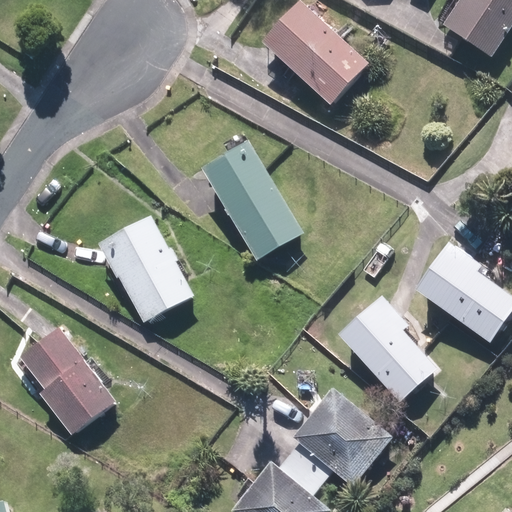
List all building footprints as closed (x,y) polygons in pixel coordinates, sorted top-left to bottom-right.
[(511,0),(468,0),(448,31),(494,61),(511,32),(511,0)] [(303,10),(268,48),(333,108),(369,69),(303,10)] [(254,149),(208,175),(259,263),(305,237),(254,149)] [(198,299),(157,223),(108,250),(149,325),(198,299)] [(452,250),(420,296),(493,346),(511,319),(511,299),(480,277),(483,271),(452,250)] [(385,304),(344,341),(402,406),(439,373),(405,335),(410,331),(385,304)] [(118,404),(65,334),(26,362),(50,394),(46,397),(76,435),(118,404)] [(277,467),(238,511),(330,511),(313,497),(335,471),(357,489),(395,442),(338,394),(298,442),(303,446),(282,471),(277,467)]
